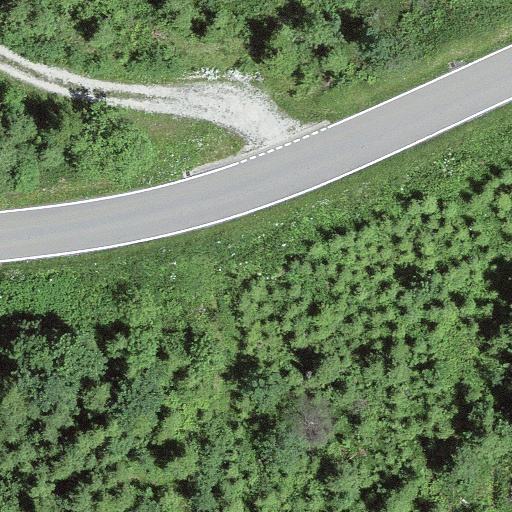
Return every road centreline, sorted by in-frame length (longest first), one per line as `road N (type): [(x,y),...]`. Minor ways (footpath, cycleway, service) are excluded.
road 1 (tertiary): [(511,72),(218,197),(0,235)]
road 2 (track): [(310,163),(283,132),(246,109),(114,93),(50,78),(0,53)]
